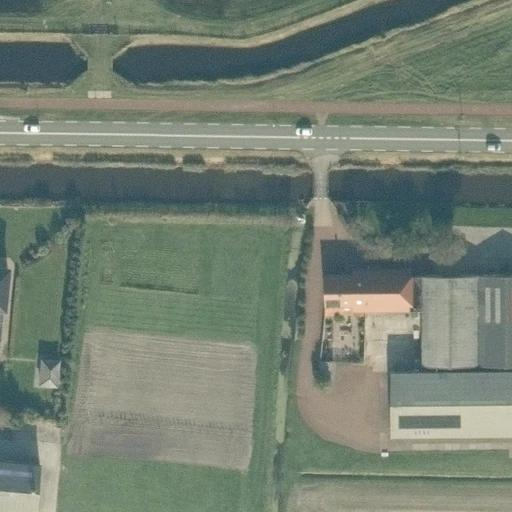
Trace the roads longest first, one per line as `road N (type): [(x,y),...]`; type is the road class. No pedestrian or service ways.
road 1 (tertiary): [(0,132),(511,139)]
road 2 (track): [(336,0),(255,29),(0,18)]
